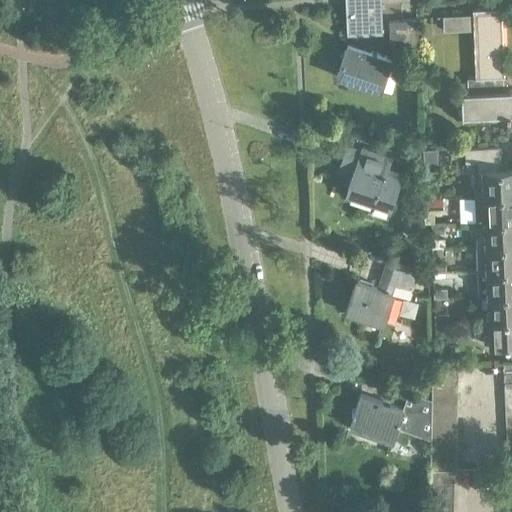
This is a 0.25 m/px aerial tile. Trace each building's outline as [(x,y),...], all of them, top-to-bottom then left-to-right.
[(348,48),(358,48),(366,48),(385,47),(385,33),(385,5),(347,6),(348,48)] [(501,7),(472,8),(473,15),(444,16),(445,29),(446,29),(446,27),(473,27),(475,77),(467,78),(467,92),(460,92),(461,116),(511,114),(511,89),(503,90),(503,88),(506,87),(506,79),(502,79),(502,77),(504,77),(501,7)] [(423,73),(421,34),(392,35),(393,60),(390,71),(374,65),(385,47),(366,48),(358,48),(354,59),(352,58),(340,91),(385,106),(395,74),(423,73)] [(361,149),(347,144),(337,173),(351,178),(346,191),(374,201),(371,214),(386,219),(401,175),(387,170),(391,156),(362,146),(361,149)] [(511,168),(497,169),(496,147),(465,147),(465,162),(477,161),(478,185),(473,185),(474,196),(511,194),(511,168)] [(423,165),(437,164),(436,148),(423,148),(423,165)] [(475,221),(482,221),(511,219),(511,194),(474,196),(475,221)] [(442,196),(424,196),(425,208),(442,208),(442,196)] [(443,213),(430,214),(430,223),(444,222),(443,213)] [(476,246),(511,244),(511,219),(482,221),(483,235),(476,235),(476,246)] [(431,239),(431,248),(445,247),(444,238),(431,239)] [(477,271),(511,269),(511,244),(476,246),(477,271)] [(401,261),(387,256),(377,287),(356,280),(345,310),(383,323),(394,293),(410,299),(414,286),(422,289),(427,273),(420,270),(421,268),(410,264),(414,253),(405,250),(401,261)] [(432,263),(432,273),(446,272),(446,263),(432,263)] [(511,269),(477,271),(478,296),(485,295),(511,294),(511,269)] [(433,289),(433,298),(447,297),(446,288),(433,289)] [(511,294),(485,295),(487,320),(511,319),(511,294)] [(434,322),(448,322),(448,313),(434,314),(434,322)] [(487,334),(483,334),(483,344),(488,344),(488,346),(511,345),(511,319),(487,320),(487,334)] [(448,322),(434,322),(435,331),(448,331),(448,322)] [(503,374),(511,373),(511,359),(503,360),(503,374)] [(432,381),(458,382),(458,370),(432,368),(432,381)] [(504,386),(511,386),(511,373),(503,374),(504,386)] [(432,394),(457,395),(458,382),(432,381),(432,394)] [(408,391),(402,408),(361,393),(349,425),(393,440),(397,428),(431,440),(431,432),(431,419),(431,407),(431,399),(408,391)] [(431,407),(457,407),(457,395),(432,394),(431,399),(431,407)] [(431,419),(457,419),(457,407),(431,407),(431,419)] [(431,432),(457,432),(457,419),(431,419),(431,432)] [(431,444),(456,445),(457,432),(431,432),(431,440),(431,444)] [(430,456),(456,457),(456,445),(431,444),(430,456)] [(456,469),(456,457),(430,456),(430,468),(454,469),(456,469)] [(430,481),(454,481),(454,469),(430,468),(430,481)] [(430,493),(453,494),(454,481),(430,481),(430,493)] [(453,507),(453,494),(430,493),(429,506),(453,507)]
